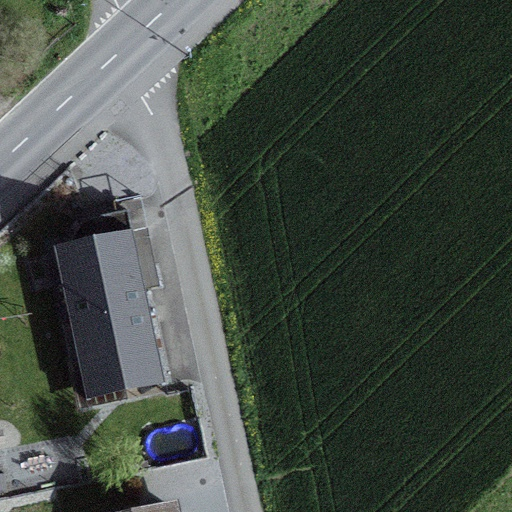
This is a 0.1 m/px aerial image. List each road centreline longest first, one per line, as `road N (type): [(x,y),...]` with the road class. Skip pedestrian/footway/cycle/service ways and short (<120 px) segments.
road 1 (residential): [(233,511),(139,54)]
road 2 (tertiary): [(139,54),(0,170)]
